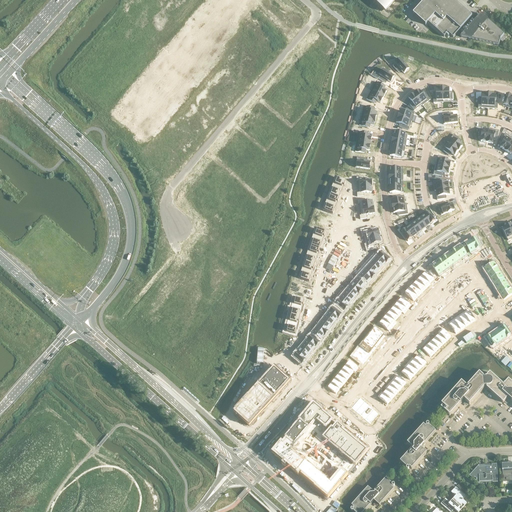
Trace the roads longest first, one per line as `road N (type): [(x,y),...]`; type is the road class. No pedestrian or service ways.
road 1 (secondary): [(81,321),(123,268),(128,205),(112,173),(7,75)]
road 2 (unclassified): [(303,0),(315,13),(309,26),(173,184),(167,215),(178,250)]
road 3 (residential): [(511,300),(449,345),(370,433),(313,384)]
road 4 (secondary): [(0,86),(105,192),(111,252),(87,291)]
road 5 (secondary): [(74,326),(229,466)]
road 6 (secondary): [(237,458),(81,321)]
road 7 (residential): [(458,91),(446,81),(426,82),(394,108),(382,162),(386,218)]
road 8 (residential): [(313,384),(412,267)]
road 9 (residential): [(405,262),(306,378)]
